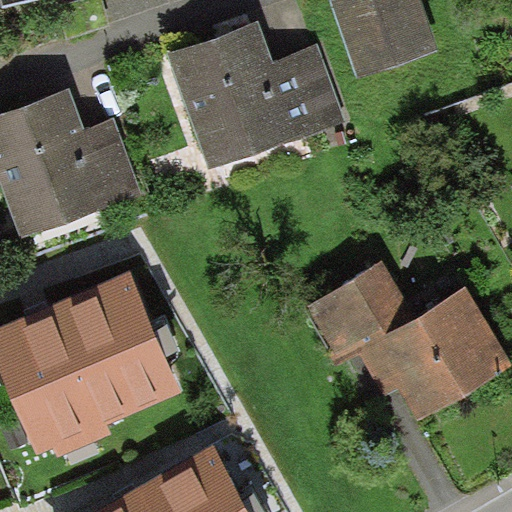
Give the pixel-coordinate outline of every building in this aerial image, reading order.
[(1,0),(3,8),(33,0),(1,0)] [(342,0),(331,4),(359,84),(439,56),(419,0),(342,0)] [(258,23),(168,56),(210,171),(346,121),(318,46),(273,63),(258,23)] [(69,90),(0,114),(0,181),(21,240),(142,196),(114,121),(84,132),(69,90)] [(383,266),(307,310),(340,367),(358,356),(384,400),(400,391),(419,425),(511,370),(465,291),(415,320),(383,266)] [(45,315),(0,334),(0,369),(40,458),(52,453),(57,462),(110,438),(106,430),(183,395),(130,277),(45,315)] [(133,494),(101,511),(248,511),(212,449),(133,494)]
